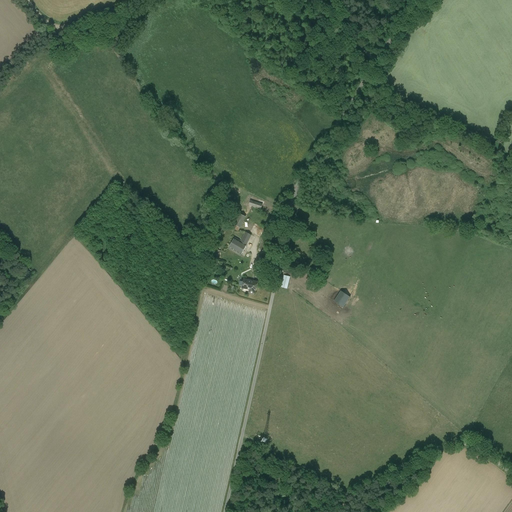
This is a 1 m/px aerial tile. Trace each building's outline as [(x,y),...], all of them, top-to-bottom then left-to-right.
[(245,217),(236,213),(231,223),(233,224),(231,228),(238,231),(245,217)] [(245,233),(241,242),(234,238),(229,248),(241,255),(243,251),(251,236),(245,233)] [(263,237),(260,245),(265,247),(269,239),(263,237)] [(290,277),(284,276),(281,287),(287,288),(290,277)] [(257,282),(244,280),(242,288),(249,290),(249,293),(254,294),(255,291),(257,282)] [(350,297),(341,291),(334,301),(343,307),(350,297)]
